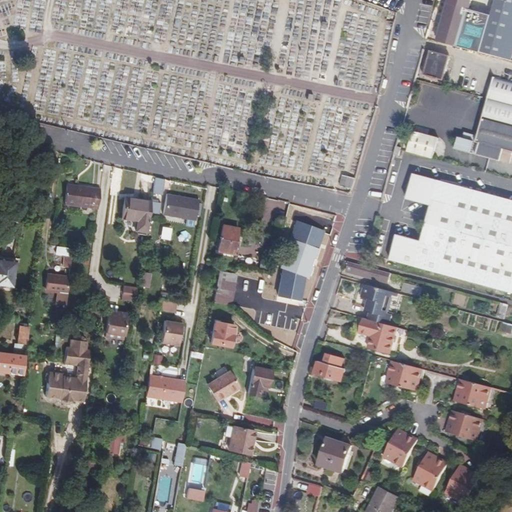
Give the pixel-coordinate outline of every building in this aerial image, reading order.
[(449,4),(439,41),(501,58),(506,60),(509,49),(503,48),(504,47),(485,42),(496,0),(471,0),(469,9),(449,4)] [(432,52),(425,75),(444,80),(450,56),(432,52)] [(511,82),(495,78),(490,99),(511,105),(511,82)] [(511,105),(490,99),(489,99),(478,138),(469,135),(467,141),(462,140),(459,150),(502,162),(505,150),(511,151),(511,105)] [(409,153),(435,159),(440,138),(415,131),(409,153)] [(511,151),(505,150),(502,162),(511,164),(511,160),(511,151)] [(345,184),(356,186),(360,176),(347,173),(345,184)] [(511,292),(511,199),(414,174),(407,200),(432,207),(443,210),(434,245),(423,242),(398,234),(391,260),(511,292)] [(160,191),(164,178),(157,177),(153,189),(160,191)] [(98,209),(101,189),(68,184),(65,204),(67,204),(82,207),(98,209)] [(198,199),(167,194),(164,212),(186,216),(185,222),(194,224),(195,216),(199,216),(201,204),(197,203),(198,199)] [(146,231),(151,200),(126,196),(123,217),(136,219),(134,229),(146,231)] [(288,203),(286,213),(299,216),(301,206),(288,203)] [(81,215),(82,207),(67,204),(66,212),(81,215)] [(443,210),(432,207),(423,242),(434,245),(443,210)] [(313,279),(329,233),(302,224),(286,269),(289,270),(284,298),(306,302),(310,277),(313,279)] [(224,225),(218,250),(234,253),(239,228),(224,225)] [(64,267),(70,268),(72,248),(58,246),(57,254),(66,255),(64,267)] [(0,287),(14,290),(17,263),(0,261),(0,287)] [(389,281),(391,272),(348,261),(347,267),(352,269),(351,271),(389,281)] [(149,287),(151,273),(143,271),(141,285),(149,287)] [(236,274),(218,271),(213,301),(230,305),(236,274)] [(55,303),(65,304),(69,276),(48,274),(46,287),(50,287),(49,290),(57,291),(55,303)] [(164,275),(158,274),(156,287),(162,288),(164,275)] [(421,286),(404,281),(402,290),(419,295),(421,286)] [(384,316),(386,311),(391,291),(359,282),(358,286),(362,286),(360,294),(368,297),(364,310),(367,311),(384,316)] [(121,299),(134,301),(137,289),(123,286),(121,299)] [(160,308),(175,311),(177,302),(162,299),(160,308)] [(506,319),(510,305),(501,303),(498,317),(506,319)] [(365,317),(387,323),(390,313),(386,311),(384,316),(367,311),(365,317)] [(103,337),(122,340),(126,315),(107,312),(103,337)] [(389,353),(396,325),(387,323),(365,317),(362,317),(359,330),(371,333),(367,347),(389,353)] [(161,341),(178,345),(183,321),(176,320),(175,322),(165,320),(161,341)] [(214,320),(211,341),(231,345),(234,324),(214,320)] [(511,325),(505,323),(503,331),(511,333),(511,325)] [(18,347),(27,348),(29,328),(21,326),(18,347)] [(277,327),(273,342),(297,348),(300,332),(277,327)] [(83,402),(90,350),(88,350),(88,342),(85,341),(81,336),(77,336),(72,340),(69,339),(68,347),(66,347),(64,364),(77,366),(75,377),(62,376),(62,373),(48,371),(45,397),(59,399),(59,400),(59,401),(62,404),(68,405),(71,402),(72,400),(83,402)] [(0,372),(24,374),(26,357),(0,353),(0,372)] [(161,364),(162,355),(153,354),(152,364),(161,364)] [(327,364),(343,368),(346,359),(329,354),(327,364)] [(419,368),(392,361),(389,374),(391,375),(389,384),(417,391),(420,378),(417,376),(419,368)] [(327,364),(320,362),(318,374),(344,381),(348,370),(343,368),(327,364)] [(272,368),(253,364),(247,391),(257,394),(259,388),(264,389),(265,384),(268,385),(272,368)] [(216,401),(227,395),(225,393),(237,386),(227,372),(206,384),(216,401)] [(178,379),(149,375),(147,390),(146,396),(174,401),(178,379)] [(461,388),(459,387),(455,401),(482,409),(485,400),(488,400),(491,387),(463,379),(461,388)] [(225,393),(227,395),(238,389),(237,386),(225,393)] [(318,410),(331,413),(333,405),(321,401),(318,410)] [(89,413),(99,414),(101,407),(90,405),(89,413)] [(368,411),(358,408),(358,411),(356,416),(360,418),(367,415),(368,411)] [(454,421),(451,420),(448,433),(475,441),(477,432),(480,433),(484,420),(456,412),(454,421)] [(155,420),(152,436),(163,437),(166,422),(155,420)] [(234,427),(229,450),(251,455),(256,432),(234,427)] [(115,428),(114,434),(109,433),(105,453),(118,455),(119,448),(122,449),(122,443),(125,443),(127,430),(115,428)] [(404,437),(397,432),(385,455),(393,459),(391,462),(403,468),(418,441),(405,434),(404,437)] [(140,436),(138,444),(148,446),(149,438),(140,436)] [(162,440),(152,438),(150,448),(160,450),(162,440)] [(351,447),(328,438),(319,464),(341,473),(351,447)] [(11,442),(8,466),(14,467),(16,450),(15,449),(16,442),(11,442)] [(178,442),(172,464),(181,467),(187,445),(178,442)] [(422,483),(421,485),(433,492),(448,464),(436,458),(434,460),(426,456),(414,479),(422,483)] [(240,476),(246,478),(250,463),(243,462),(240,476)] [(178,468),(161,464),(154,506),(171,509),(178,468)] [(466,503),(480,477),(471,473),(473,470),(463,465),(462,464),(448,490),(456,494),(455,496),(466,503)] [(366,470),(363,478),(371,483),(375,474),(366,470)] [(186,482),(187,488),(205,487),(204,471),(197,471),(198,482),(186,482)] [(260,482),(262,472),(253,471),(251,480),(260,482)] [(204,478),(204,491),(213,491),(213,478),(204,478)] [(307,493),(319,496),(322,486),(310,483),(307,493)] [(187,486),(186,498),(202,500),(204,488),(187,486)] [(391,511),(399,497),(380,487),(366,511),(391,511)] [(255,511),(257,502),(249,501),(246,511),(255,511)]
